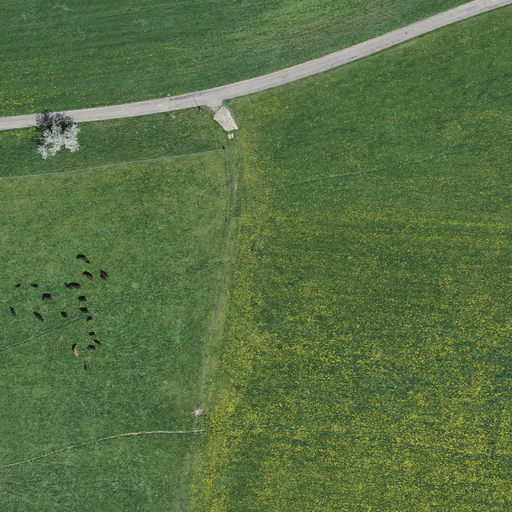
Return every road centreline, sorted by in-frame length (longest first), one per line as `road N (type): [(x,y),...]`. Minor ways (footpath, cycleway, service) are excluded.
road 1 (unclassified): [(500,0),(247,87),(0,123)]
road 2 (track): [(209,96),(243,152),(238,232)]
